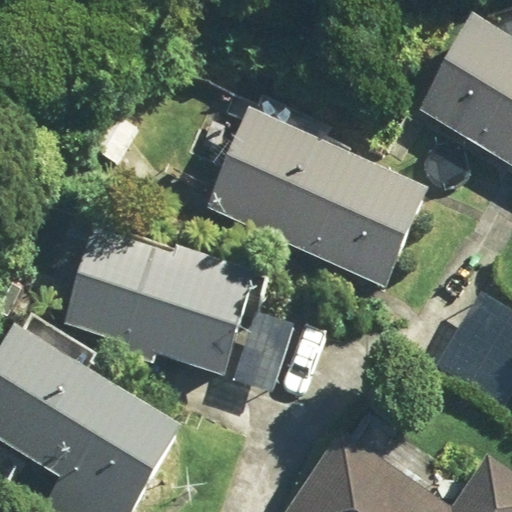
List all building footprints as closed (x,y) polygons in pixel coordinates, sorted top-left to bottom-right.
[(511,40),(476,23),(420,134),(511,180),(511,40)] [(427,192),(254,110),(203,217),(377,299),(427,192)] [(263,274),(92,230),(63,340),(234,385),(263,274)] [(17,323),(0,348),(0,452),(58,491),(43,511),(134,511),(185,437),(17,323)] [(511,511),(511,475),(485,457),(469,480),(371,412),(302,511),(511,511)]
